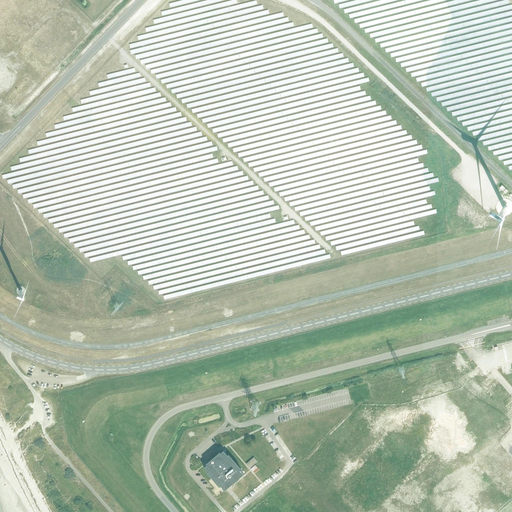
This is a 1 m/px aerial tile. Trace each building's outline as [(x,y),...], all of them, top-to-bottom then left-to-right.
[(7,101),(16,92),(13,89),(4,98),(7,101)] [(164,240),(192,264),(204,264),(207,260),(209,258),(204,254),(204,251),(206,250),(203,248),(198,248),(198,245),(200,245),(200,242),(178,223),(164,240)] [(158,244),(144,260),(179,293),(194,277),(158,244)] [(112,249),(105,256),(114,265),(121,258),(112,249)] [(133,270),(131,272),(127,268),(124,272),(132,279),(137,274),(133,270)] [(457,356),(434,362),(439,380),(444,378),(444,377),(461,373),(457,356)] [(488,381),(483,385),(489,392),(494,388),(488,381)] [(490,391),(477,401),(493,419),(491,420),(493,423),(502,415),(499,412),(504,408),(490,391)] [(447,426),(461,442),(481,426),(461,402),(447,413),(445,410),(439,415),(445,423),(448,420),(450,423),(447,426)] [(404,445),(403,444),(408,440),(405,436),(394,444),(398,449),(404,445)] [(395,454),(401,461),(406,457),(402,453),(407,449),(405,445),(395,454)] [(425,450),(419,445),(414,451),(420,456),(425,450)] [(377,447),(374,449),(379,456),(371,462),(376,468),(387,459),(377,447)] [(219,486),(220,485),(224,490),(243,473),(239,469),(240,468),(228,454),(227,455),(223,450),(203,467),(207,471),(206,472),(219,486)] [(253,457),(246,463),(250,468),(257,461),(253,457)] [(429,466),(389,498),(400,511),(423,511),(431,506),(436,511),(455,511),(457,510),(454,506),(461,501),(451,489),(449,491),(429,466)] [(461,494),(473,505),(482,495),(470,484),(461,494)] [(362,491),(373,499),(367,505),(376,511),(377,511),(382,506),(384,508),(386,505),(364,488),(362,491)] [(364,497),(358,491),(352,497),(358,503),(364,497)] [(246,511),(285,511),(283,509),(280,508),(276,502),(267,503),(266,503),(262,505),(258,508),(255,507),(251,507),(250,510),(246,511)]
